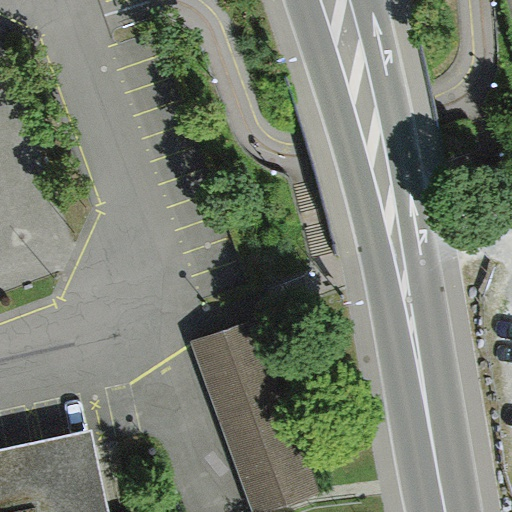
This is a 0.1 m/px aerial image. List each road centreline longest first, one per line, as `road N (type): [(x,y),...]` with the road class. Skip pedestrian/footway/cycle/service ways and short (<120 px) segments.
road 1 (primary): [(335,0),(396,237),(448,511)]
road 2 (residential): [(0,371),(104,320),(139,264),(132,208),(57,0)]
